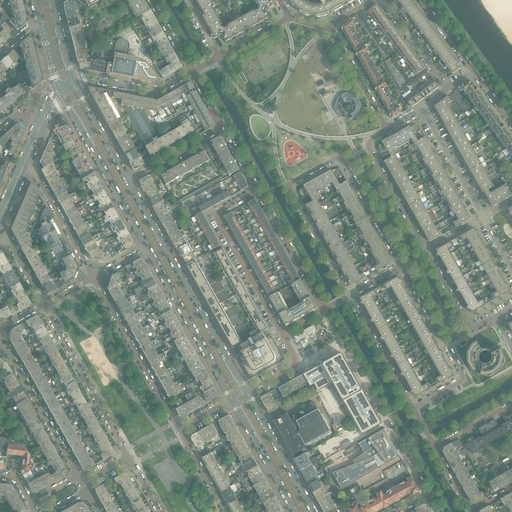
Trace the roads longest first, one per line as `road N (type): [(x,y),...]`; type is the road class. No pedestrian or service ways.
road 1 (residential): [(348,295),(286,184),(340,157),(401,265)]
road 2 (secondary): [(248,391),(128,180)]
road 3 (residential): [(323,309),(427,494)]
road 4 (residential): [(401,265),(464,379),(412,408)]
road 5 (residential): [(281,332),(217,218),(257,189)]
road 6 (residential): [(178,430),(93,277)]
road 7 (secondary): [(146,248),(230,401)]
road 8 (residential): [(43,305),(128,457)]
road 9 (secondary): [(61,96),(146,248)]
road 10 (residential): [(0,349),(77,475)]
road 11 (residential): [(426,251),(367,147),(386,128)]
road 12 (residential): [(257,189),(323,309)]
road 13 (secondary): [(313,511),(248,391)]
road 14 (residential): [(412,408),(348,295)]
road 15 (residential): [(93,277),(26,166)]
road 16 (secondary): [(230,401),(294,511)]
road 17 (residential): [(73,80),(155,91),(191,71)]
road 18 (residential): [(482,217),(420,112)]
